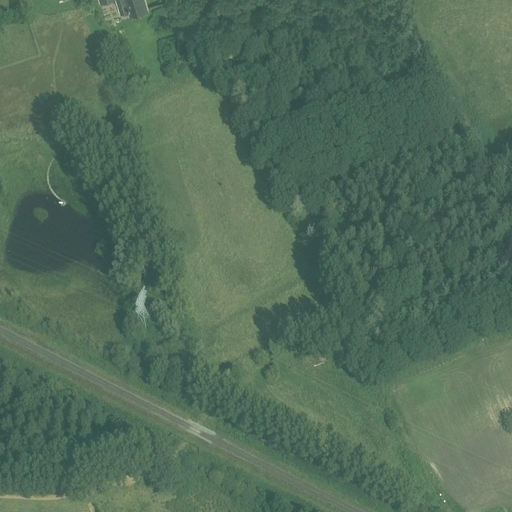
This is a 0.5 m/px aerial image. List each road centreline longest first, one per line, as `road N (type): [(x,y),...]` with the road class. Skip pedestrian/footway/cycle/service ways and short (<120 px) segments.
road 1 (track): [(366,329),(208,30),(200,0)]
road 2 (track): [(211,409),(259,369),(294,354),(366,329),(393,336),(511,288)]
road 3 (track): [(393,0),(511,271)]
road 4 (track): [(0,489),(65,487),(170,455)]
